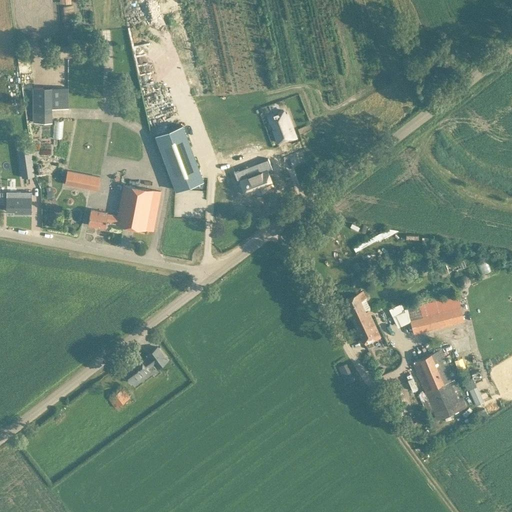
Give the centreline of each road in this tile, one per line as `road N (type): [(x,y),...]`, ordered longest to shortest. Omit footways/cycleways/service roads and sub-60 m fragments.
road 1 (unclassified): [(216,274),(511,46)]
road 2 (track): [(275,229),(454,511)]
road 3 (unclassified): [(0,438),(216,274)]
road 4 (unclassified): [(0,232),(216,274)]
